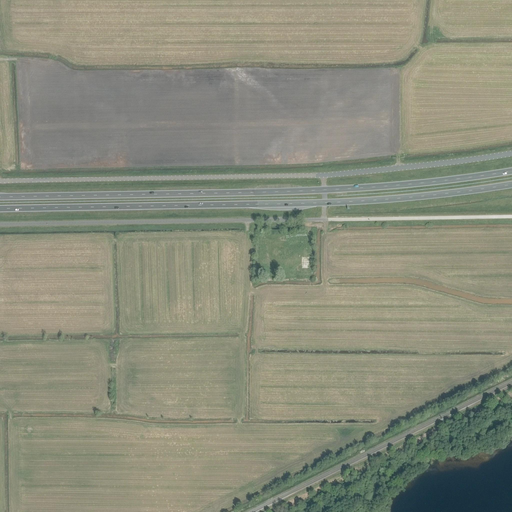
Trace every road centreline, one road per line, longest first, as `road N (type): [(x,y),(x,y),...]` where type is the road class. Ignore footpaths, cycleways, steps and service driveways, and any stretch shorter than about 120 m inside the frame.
road 1 (unclassified): [(0,224),(324,219),(324,202)]
road 2 (trunk): [(0,208),(324,202)]
road 3 (trunk): [(324,190),(0,196)]
road 4 (unclassified): [(0,181),(324,175)]
road 5 (unclassified): [(324,175),(511,153)]
road 6 (trunk): [(511,170),(324,190)]
road 7 (trunk): [(324,202),(511,184)]
